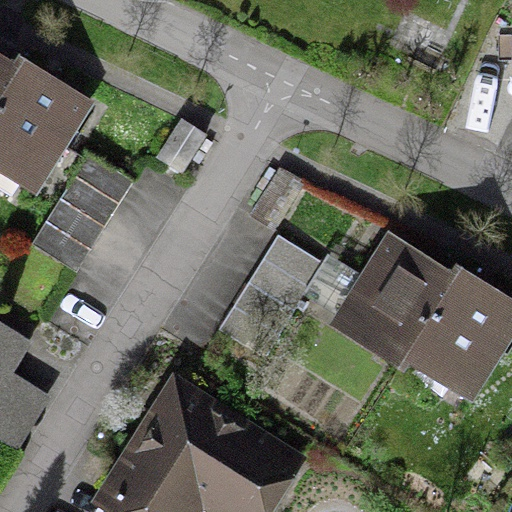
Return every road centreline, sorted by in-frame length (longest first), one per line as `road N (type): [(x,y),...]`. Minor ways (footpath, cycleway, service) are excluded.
road 1 (residential): [(7,511),(283,80)]
road 2 (unclassified): [(497,181),(283,80)]
road 3 (unclassified): [(283,80),(115,0)]
